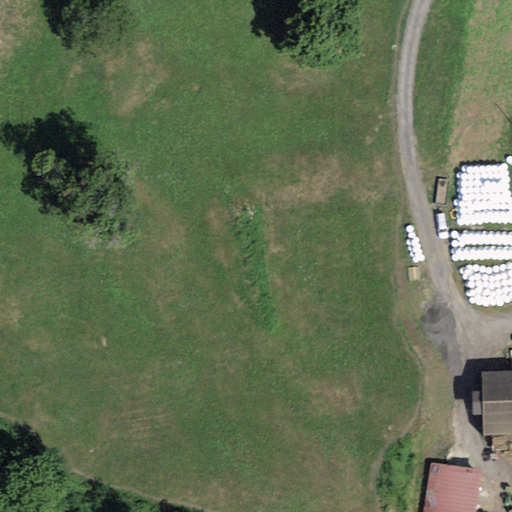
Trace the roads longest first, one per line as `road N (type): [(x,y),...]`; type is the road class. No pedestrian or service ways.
road 1 (track): [(423,0),(405,102),(419,217),(453,303),(497,338)]
road 2 (unknown): [(465,314),(496,511)]
